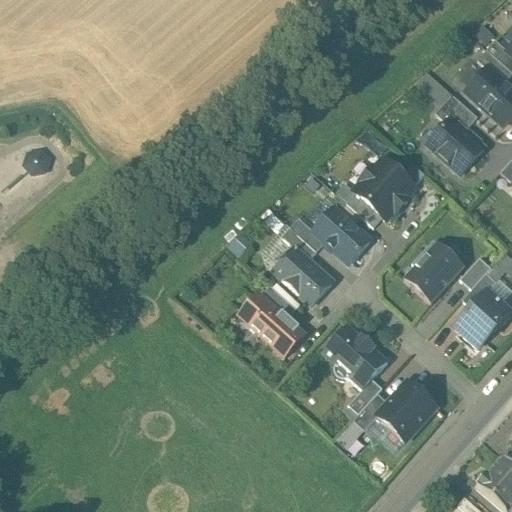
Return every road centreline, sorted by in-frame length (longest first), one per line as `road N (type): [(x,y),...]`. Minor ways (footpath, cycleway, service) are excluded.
road 1 (residential): [(359,288),(487,403)]
road 2 (residential): [(387,511),(487,403)]
